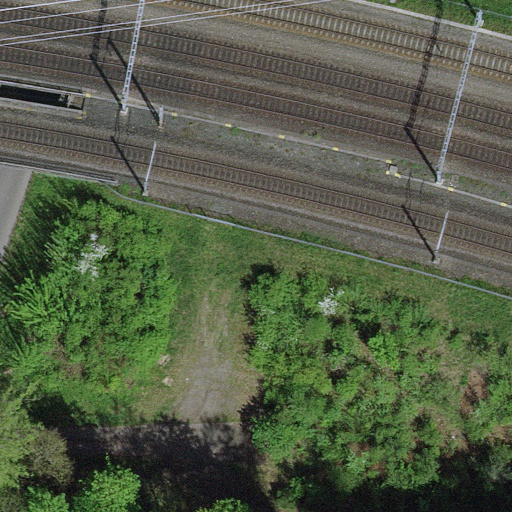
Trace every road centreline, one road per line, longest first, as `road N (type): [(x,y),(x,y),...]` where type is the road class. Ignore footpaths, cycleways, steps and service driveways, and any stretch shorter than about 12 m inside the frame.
road 1 (track): [(0,431),(226,396),(446,418)]
road 2 (unclassified): [(0,180),(64,0)]
